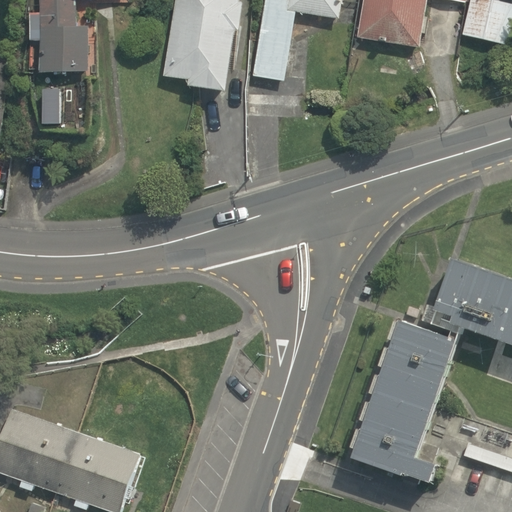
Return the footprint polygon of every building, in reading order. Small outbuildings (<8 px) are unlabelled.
[(87,29),(74,29),(74,0),(34,0),(33,73),(87,74),(87,29)] [(222,95),(231,0),(174,0),(166,78),(183,80),(182,90),(222,95)] [(260,0),(251,78),(285,83),(294,15),(336,21),(339,0),(260,0)] [(437,0),(463,4),(463,0),(361,0),(355,39),(417,49),(424,0),(437,0)] [(511,0),(466,0),(459,34),(504,43),(511,8),(511,0)] [(0,131),(13,60),(0,57),(0,131)] [(406,320),(356,460),(422,483),(474,338),(511,351),(511,281),(460,263),(436,331),(406,320)] [(118,511),(141,448),(13,404),(0,441),(0,471),(117,511),(118,511)] [(511,451),(468,436),(461,455),(511,473),(511,451)]
